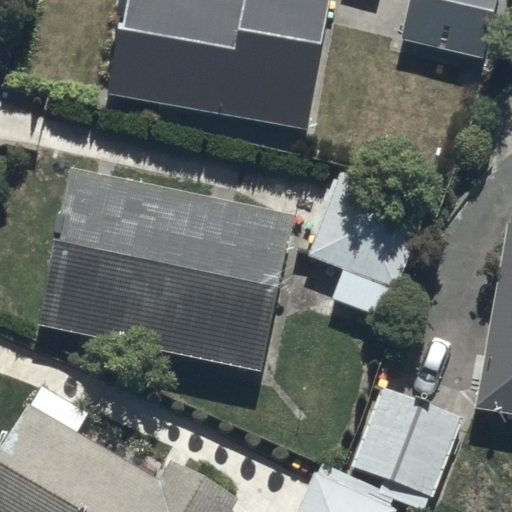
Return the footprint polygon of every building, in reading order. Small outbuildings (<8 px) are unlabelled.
[(309,131),(332,0),(127,0),(110,96),(309,131)] [(410,0),(400,40),(484,62),(500,0),(410,0)] [(69,166),(36,324),(263,372),(296,214),(69,166)] [(430,205),(341,173),(310,258),(344,270),(334,299),(388,319),(430,205)] [(511,221),(509,221),(478,408),(511,413),(511,221)] [(466,414),(382,386),(354,467),(439,496),(466,414)] [(39,394),(0,457),(0,511),(232,511),(240,499),(174,457),(164,473),(39,394)] [(393,511),(396,508),(316,473),(299,511),(393,511)]
